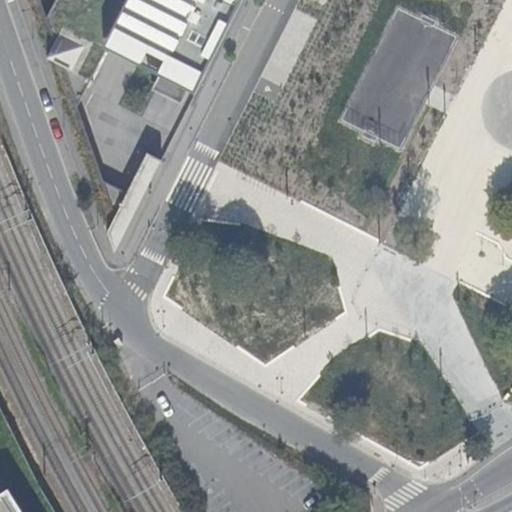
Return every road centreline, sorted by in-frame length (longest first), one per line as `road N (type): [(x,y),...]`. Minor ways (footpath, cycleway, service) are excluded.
road 1 (residential): [(127,303),(139,336),(402,492),(422,511)]
road 2 (residential): [(281,0),(127,303)]
road 3 (residential): [(127,303),(92,268),(0,25)]
